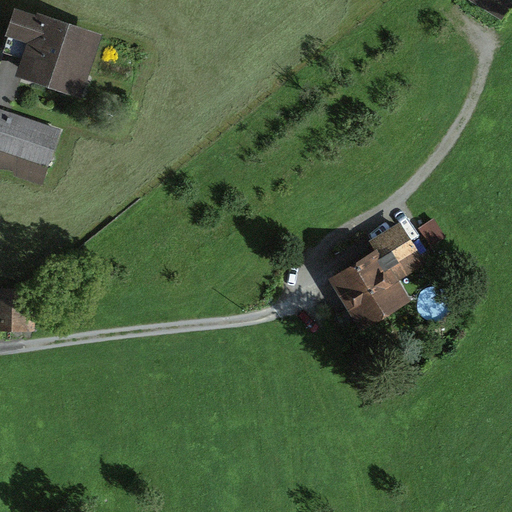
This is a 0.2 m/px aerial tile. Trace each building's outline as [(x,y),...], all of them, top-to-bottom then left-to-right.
[(511,0),(465,0),(503,23),(511,7),(511,0)] [(26,45),(15,80),(80,102),(102,38),(36,15),(35,18),(13,11),(5,38),(26,45)] [(0,110),(0,171),(14,172),(15,178),(42,188),(62,132),(0,110)] [(426,266),(400,224),(372,241),(378,252),(399,283),(426,266)] [(399,283),(378,252),(329,283),(363,336),(411,304),(399,283)] [(27,292),(0,290),(0,333),(27,334),(27,292)]
